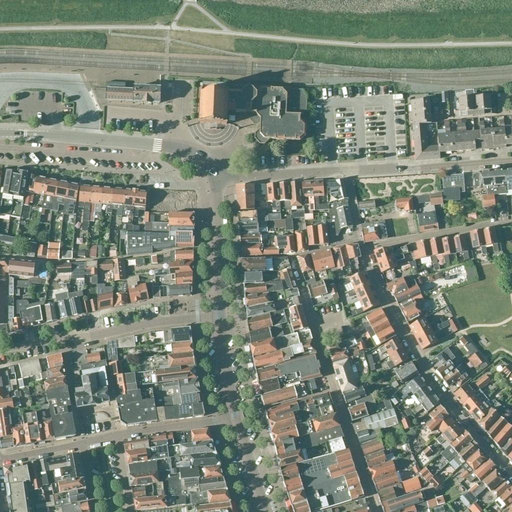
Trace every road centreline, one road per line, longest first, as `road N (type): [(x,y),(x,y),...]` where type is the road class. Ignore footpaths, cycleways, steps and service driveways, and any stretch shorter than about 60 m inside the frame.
road 1 (residential): [(511,475),(417,355),(361,250)]
road 2 (tertiary): [(0,134),(172,146),(200,157),(217,176)]
road 3 (residential): [(221,309),(0,351)]
road 4 (residential): [(361,250),(511,220)]
road 5 (residential): [(362,171),(511,163)]
road 6 (tertiary): [(217,176),(221,309)]
road 7 (residential): [(347,169),(217,176)]
road 8 (residential): [(376,511),(333,390)]
road 9 (residential): [(236,417),(117,435)]
